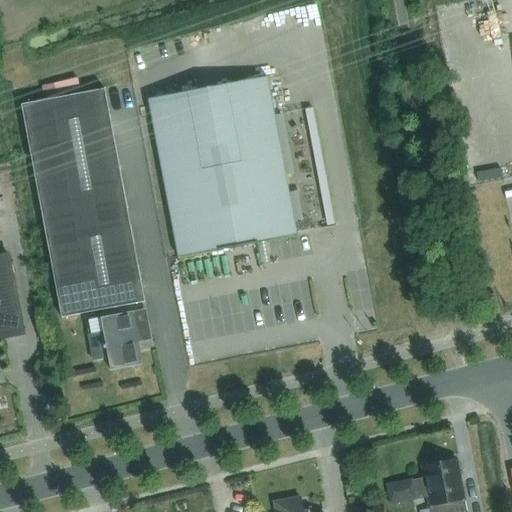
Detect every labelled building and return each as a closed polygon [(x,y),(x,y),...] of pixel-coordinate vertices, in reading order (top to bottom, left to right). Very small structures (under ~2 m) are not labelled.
[(297,235),(296,233),(267,77),(148,99),(178,257),(297,235)] [(62,318),(145,302),(105,89),(21,105),(62,318)] [(8,255),(0,256),(0,373),(2,373),(0,361),(0,338),(23,334),(8,255)] [(486,312),(498,309),(494,294),(482,297),(486,312)] [(110,370),(142,364),(137,341),(132,342),(129,330),(135,329),(132,312),(101,318),(103,332),(89,335),(94,361),(108,358),(110,370)] [(425,479),(413,481),(416,499),(428,496),(431,511),(466,511),(456,459),(422,466),(425,479)] [(303,511),(301,498),(275,503),(276,511),(308,511),(304,511),(303,511)]
